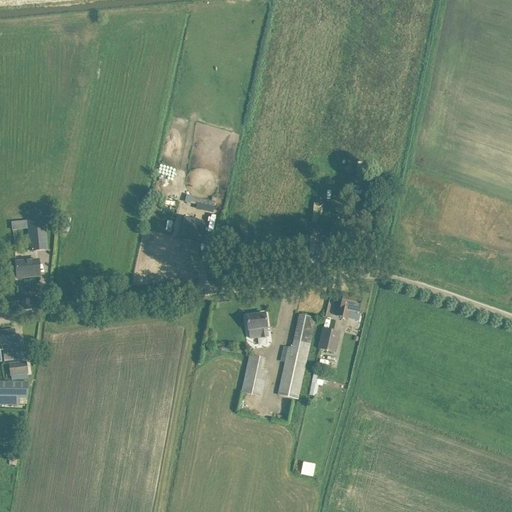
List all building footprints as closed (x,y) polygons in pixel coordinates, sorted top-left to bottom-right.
[(187,196),(185,202),(196,205),(197,203),(200,204),(214,207),(216,198),(211,197),(210,202),(191,197),(190,197),(187,196)] [(61,231),(67,232),(70,219),(64,217),(61,231)] [(183,219),(179,236),(201,241),(204,224),(205,222),(184,217),(183,219)] [(45,219),(27,221),(30,252),(48,250),(45,219)] [(370,232),(371,232),(370,235),(374,235),(375,233),(376,233),(378,220),(372,219),(370,232)] [(323,239),(322,252),(367,255),(367,241),(345,240),(346,238),(343,237),(342,240),(334,239),(335,234),(330,234),(329,239),(323,239)] [(38,261),(16,263),(17,278),(27,278),(26,275),(40,274),(38,261)] [(344,294),(340,308),(338,308),(336,316),(348,319),(350,311),(359,313),(362,299),(344,294)] [(261,337),(261,338),(268,337),(267,328),(265,314),(246,317),(248,330),(249,330),(250,338),(261,337)] [(287,359),(279,396),(300,400),(317,318),(301,314),(293,350),(284,347),(282,353),(281,358),(287,359)] [(0,331),(0,332),(2,345),(16,344),(15,330),(0,331)] [(323,330),(319,349),(334,352),(339,333),(323,330)] [(250,356),(242,393),(261,397),(267,371),(263,370),(265,359),(250,356)] [(27,361),(9,364),(10,377),(28,374),(27,361)] [(314,371),(313,378),(323,381),(324,375),(318,373),(319,372),(314,371)] [(28,398),(28,382),(0,381),(0,405),(19,405),(19,398),(28,398)] [(316,397),(319,385),(316,385),(312,383),(309,395),(316,397)] [(304,461),(301,473),(313,475),(316,463),(304,461)]
